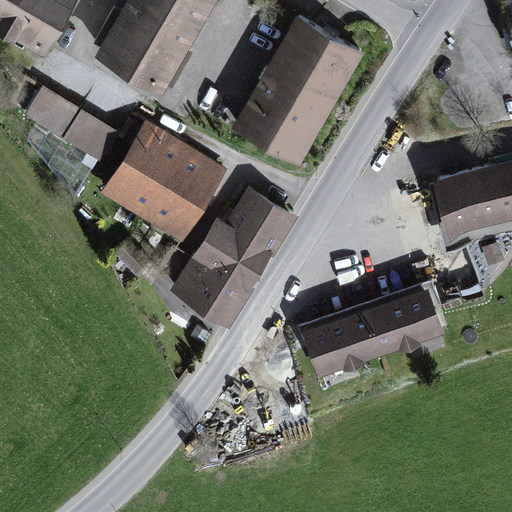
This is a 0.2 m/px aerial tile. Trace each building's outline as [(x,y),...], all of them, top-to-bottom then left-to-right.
[(75,0),(0,0),(0,29),(46,56),(75,0)] [(216,0),(127,0),(97,54),(164,93),(216,0)] [(366,52),(298,13),(232,127),(301,164),(366,52)] [(120,131),(44,84),(25,115),(103,161),(120,131)] [(227,168),(147,118),(102,191),(183,240),(227,168)] [(511,150),(434,170),(436,177),(429,178),(445,244),(511,230),(511,150)] [(300,214),(250,184),(227,221),(218,215),(171,290),(229,327),(300,214)] [(127,266),(134,258),(121,244),(113,251),(127,266)] [(428,279),(300,321),(317,371),(445,329),(428,279)]
